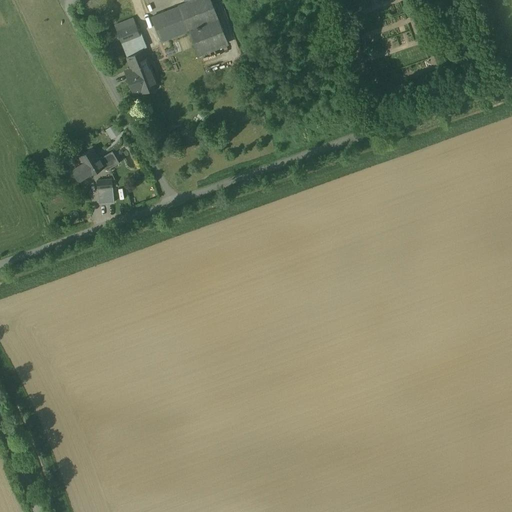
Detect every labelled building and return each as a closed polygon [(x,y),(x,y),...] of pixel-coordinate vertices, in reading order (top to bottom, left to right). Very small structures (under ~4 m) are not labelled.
[(183,0),(185,3),(188,2),(201,34),(191,37),(198,54),(226,42),(209,0),(183,0)] [(188,30),(191,37),(201,34),(188,2),(185,3),(150,16),(160,41),(188,30)] [(113,25),(126,57),(143,50),(142,48),(144,47),(132,17),(113,25)] [(143,50),(126,57),(131,69),(125,71),(134,95),(157,85),(143,50)] [(115,124),(106,130),(109,136),(119,130),(115,124)] [(79,180),(90,173),(91,175),(104,167),(104,168),(109,169),(119,163),(112,151),(99,158),(93,148),(79,156),(83,163),(73,170),(79,180)] [(97,180),(99,203),(114,202),(112,179),(97,180)]
